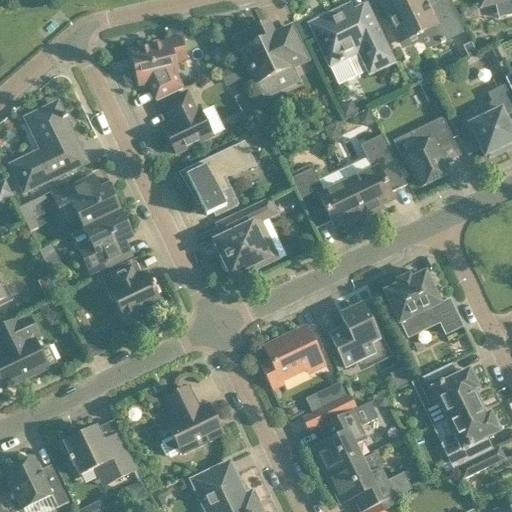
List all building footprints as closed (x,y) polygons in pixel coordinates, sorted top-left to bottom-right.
[(382,0),(380,2),(400,43),(420,33),(427,37),(432,46),(440,43),(441,45),(445,43),(444,41),(461,33),(444,0),(382,0)] [(350,5),(326,17),(309,25),(329,68),(359,54),(369,76),(396,63),(368,5),(353,12),(350,5)] [(267,23),(254,30),(251,31),(252,32),(235,40),(241,53),(242,53),(250,70),(249,71),(258,90),(262,94),(268,95),(273,92),(276,87),(275,82),(292,74),(290,69),(306,61),(291,28),(273,37),(267,23)] [(184,28),(168,31),(171,43),(181,40),(186,39),(184,28)] [(186,60),(185,57),(181,40),(171,43),(162,45),(160,43),(157,42),(154,43),(151,45),(150,48),(131,52),(139,86),(148,84),(157,102),(183,90),(177,77),(174,63),(186,60)] [(477,57),(471,44),(463,47),(469,61),(477,57)] [(499,47),(493,50),(498,62),(504,59),(499,47)] [(234,66),(222,72),(229,86),(241,80),(234,66)] [(430,82),(420,87),(427,103),(437,98),(430,82)] [(511,102),(504,86),(487,94),(492,103),(488,105),(486,109),(489,116),(480,120),(475,118),(467,122),(465,127),(469,135),(474,136),(476,139),(481,150),(485,158),(487,157),(492,159),(498,156),(500,150),(511,144),(511,131),(505,117),(511,113),(511,102)] [(197,113),(187,94),(164,105),(173,124),(164,129),(176,155),(212,138),(200,112),(197,113)] [(24,117),(40,151),(10,166),(24,194),(89,163),(58,100),(24,117)] [(348,103),(338,108),(344,121),(357,114),(353,105),(348,103)] [(368,110),(355,116),(359,126),(366,128),(375,124),(368,110)] [(417,149),(404,155),(421,188),(448,176),(436,151),(454,142),(443,119),(410,134),(417,149)] [(264,126),(245,135),(248,141),(267,132),(264,126)] [(363,177),(349,183),(366,219),(384,210),(382,207),(394,201),(390,194),(407,186),(382,136),(360,147),(372,170),(362,175),(363,177)] [(476,139),(462,146),(468,157),(481,150),(476,139)] [(187,177),(183,179),(192,194),(194,192),(201,206),(206,217),(213,214),(215,218),(238,208),(230,192),(223,178),(243,170),(239,162),(251,157),(244,143),(201,163),(203,167),(186,175),(187,177)] [(293,149),(283,153),(287,163),(292,161),(295,155),(293,149)] [(366,219),(349,183),(334,190),(334,189),(324,193),(313,169),(290,180),(315,231),(331,223),(334,230),(346,224),(348,228),(366,219)] [(84,230),(120,213),(108,188),(100,191),(94,178),(53,197),(65,223),(78,217),(84,230)] [(0,183),(0,203),(13,198),(5,181),(0,183)] [(44,197),(37,200),(41,207),(48,204),(44,197)] [(251,271),(270,263),(277,259),(268,241),(259,222),(275,215),(268,199),(240,213),(220,223),(217,224),(224,238),(214,243),(222,260),(221,263),(221,266),(222,269),(223,271),(226,273),(229,274),(230,277),(250,268),(251,271)] [(90,275),(116,263),(131,256),(125,242),(132,238),(120,213),(84,230),(90,243),(78,249),(90,275)] [(124,323),(127,325),(130,326),(134,326),(137,323),(139,320),(138,316),(137,313),(160,302),(146,273),(140,276),(134,264),(103,279),(124,323)] [(383,294),(399,326),(401,324),(408,338),(440,323),(446,335),(463,327),(450,300),(440,304),(425,274),(411,281),(409,277),(396,283),(398,287),(383,294)] [(62,281),(55,285),(60,295),(70,290),(67,283),(62,281)] [(0,307),(12,301),(5,286),(1,288),(0,287),(0,307)] [(54,286),(47,289),(45,294),(48,300),(58,295),(54,286)] [(59,301),(48,307),(51,314),(58,317),(65,313),(59,301)] [(331,335),(329,335),(345,369),(355,364),(358,363),(361,368),(387,355),(375,330),(377,329),(372,318),(369,320),(362,305),(340,316),(346,328),(331,335)] [(0,329),(0,347),(1,347),(5,354),(2,355),(0,355),(0,379),(5,390),(47,369),(47,367),(34,341),(40,338),(43,337),(33,316),(16,324),(15,322),(0,329)] [(92,330),(79,336),(91,360),(104,354),(92,330)] [(306,330),(265,350),(270,361),(260,366),(272,391),(283,385),(281,380),(306,368),(308,373),(323,366),(306,330)] [(455,378),(449,366),(413,383),(426,410),(439,404),(446,420),(433,426),(433,427),(479,404),(473,392),(477,390),(476,387),(477,384),(473,375),(470,374),(469,371),(455,378)] [(158,387),(149,391),(151,397),(160,392),(158,387)] [(165,458),(170,461),(222,435),(208,406),(196,411),(193,404),(195,403),(188,389),(165,400),(175,422),(168,425),(173,437),(162,442),(160,448),(165,458)] [(320,427),(320,428),(352,412),(356,410),(350,396),(321,410),(328,424),(320,427)] [(385,397),(375,402),(378,407),(385,409),(390,406),(385,397)] [(327,443),(313,449),(327,478),(361,461),(355,447),(366,442),(359,428),(377,420),(370,404),(352,412),(328,424),(320,428),(320,429),(327,443)] [(485,417),(479,404),(433,427),(434,427),(447,421),(454,436),(445,441),(443,446),(454,470),(456,469),(481,457),(490,452),(484,440),(489,437),(498,433),(497,430),(498,427),(494,419),(491,417),(490,415),(485,417)] [(103,443),(96,429),(64,444),(70,458),(68,459),(70,463),(72,462),(79,477),(104,465),(113,483),(137,471),(120,435),(103,443)] [(340,506),(354,499),(360,511),(366,511),(411,490),(404,474),(386,483),(380,470),(384,468),(377,453),(361,461),(327,478),(340,506)] [(456,469),(462,482),(487,469),(481,457),(456,469)] [(34,459),(5,472),(12,485),(8,486),(20,511),(51,496),(57,509),(69,504),(55,475),(44,480),(34,459)] [(261,511),(251,491),(245,494),(230,463),(191,481),(198,497),(204,494),(212,511),(261,511)] [(142,482),(126,489),(131,500),(148,492),(142,482)] [(167,490),(152,497),(159,511),(167,508),(166,504),(167,500),(171,498),(167,490)]
